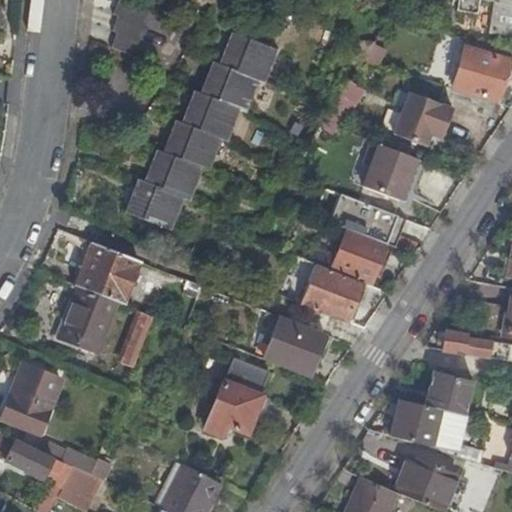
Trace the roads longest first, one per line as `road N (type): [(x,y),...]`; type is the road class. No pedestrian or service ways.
road 1 (residential): [(511,156),(276,511)]
road 2 (residential): [(0,250),(25,203),(40,139),(56,0)]
